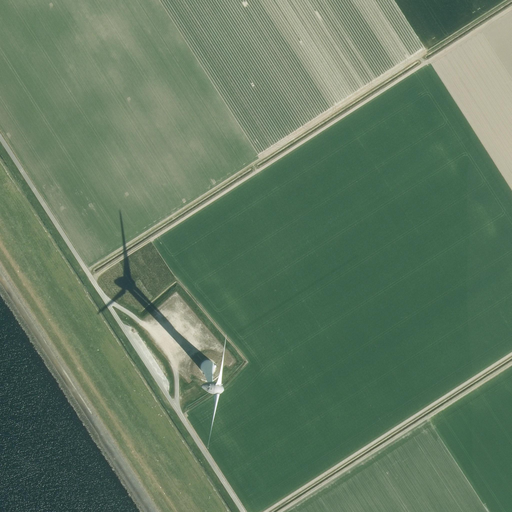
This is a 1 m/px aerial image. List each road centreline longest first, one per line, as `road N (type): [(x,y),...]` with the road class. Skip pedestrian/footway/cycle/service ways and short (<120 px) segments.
road 1 (unknown): [(511,4),(254,170)]
road 2 (unclassified): [(157,511),(0,267)]
